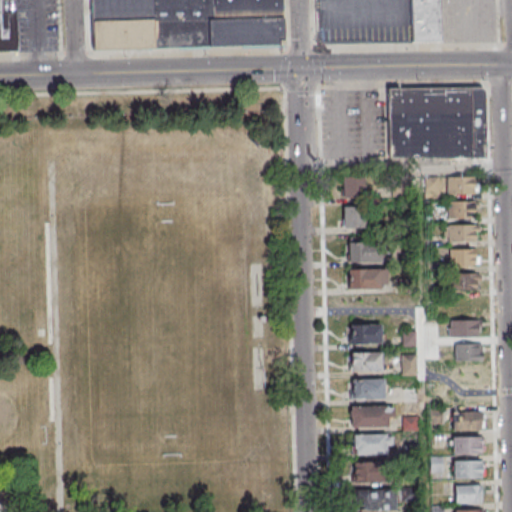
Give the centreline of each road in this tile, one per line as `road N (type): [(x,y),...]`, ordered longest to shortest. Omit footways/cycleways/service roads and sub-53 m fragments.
road 1 (residential): [(311,511),(298,0)]
road 2 (secondary): [(511,65),(0,75)]
road 3 (residential): [(511,403),(502,65)]
